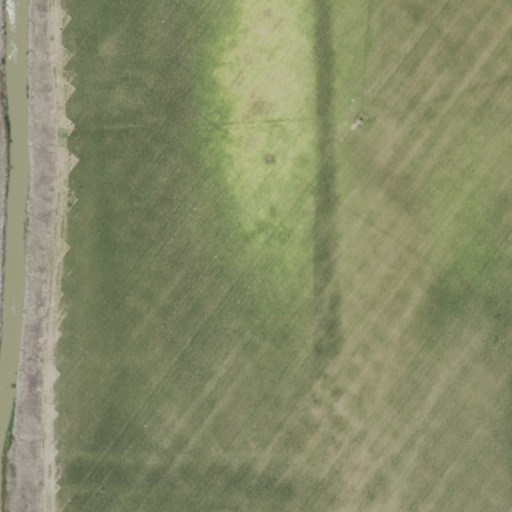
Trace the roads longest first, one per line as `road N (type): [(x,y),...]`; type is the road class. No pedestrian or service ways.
road 1 (residential): [(70,511),(69,0)]
road 2 (residential): [(511,493),(72,506)]
